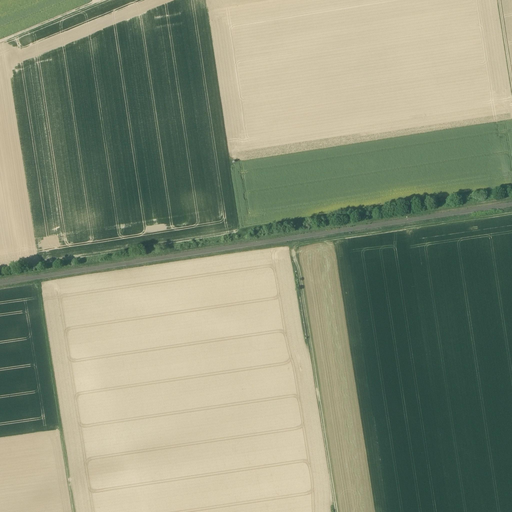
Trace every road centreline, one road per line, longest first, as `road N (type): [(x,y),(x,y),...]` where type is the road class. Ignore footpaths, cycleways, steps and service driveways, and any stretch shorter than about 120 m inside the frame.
road 1 (track): [(336,511),(294,245),(511,212)]
road 2 (track): [(73,511),(38,284)]
